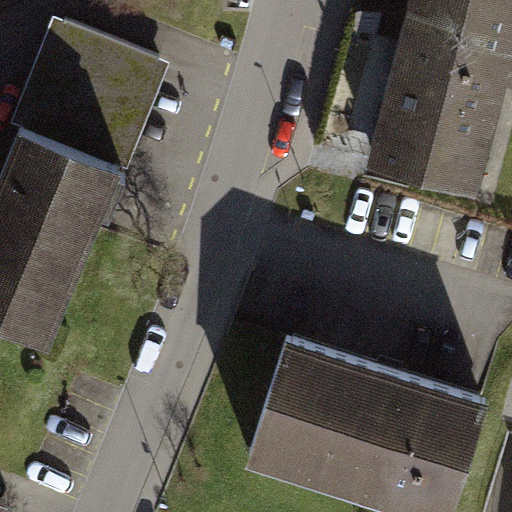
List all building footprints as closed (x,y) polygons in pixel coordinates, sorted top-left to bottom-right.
[(511,0),(418,0),(376,149),(487,180),(511,90),(511,0)] [(55,13),(12,117),(17,119),(120,160),(128,164),(170,59),(55,13)] [(0,334),(3,328),(43,345),(120,160),(17,119),(0,160),(0,334)] [(294,323),(253,450),(446,511),(460,511),(500,390),(398,357),(294,323)] [(0,511),(9,511),(20,486),(0,477),(0,511)]
